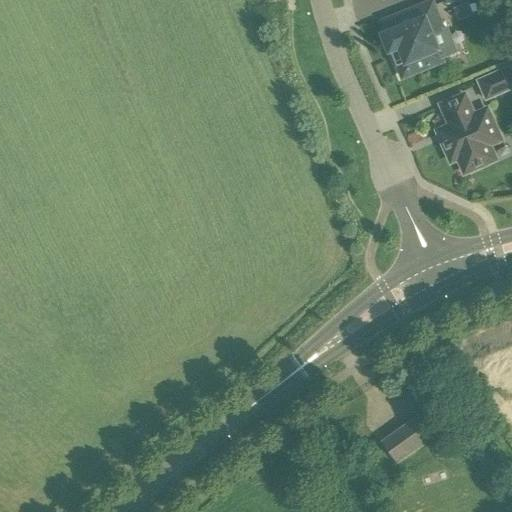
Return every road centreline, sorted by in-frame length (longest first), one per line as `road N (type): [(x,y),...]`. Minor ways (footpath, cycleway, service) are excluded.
road 1 (tertiary): [(129,511),(222,428),(389,300),(437,274)]
road 2 (residential): [(437,274),(393,182),(327,0)]
